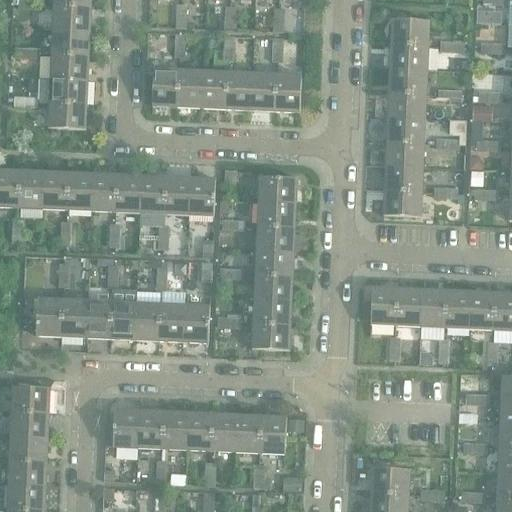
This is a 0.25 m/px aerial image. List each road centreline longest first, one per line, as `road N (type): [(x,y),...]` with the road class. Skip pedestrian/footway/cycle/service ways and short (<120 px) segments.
road 1 (residential): [(80,511),(88,380),(327,388)]
road 2 (residential): [(337,151),(123,141),(126,0)]
road 3 (residential): [(343,252),(511,259)]
road 4 (residential): [(337,151),(346,0)]
road 5 (residential): [(327,388),(338,361),(343,252)]
road 6 (residential): [(323,511),(327,388)]
